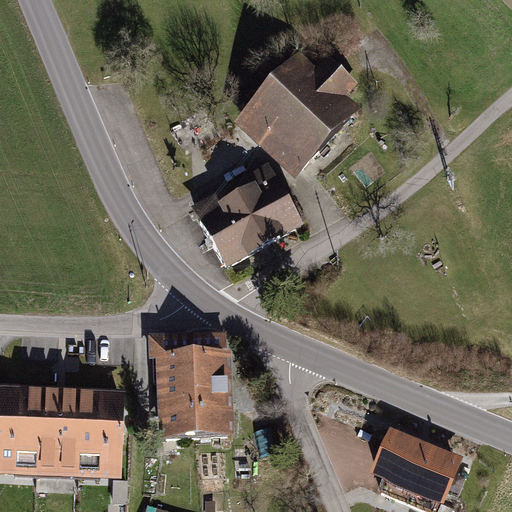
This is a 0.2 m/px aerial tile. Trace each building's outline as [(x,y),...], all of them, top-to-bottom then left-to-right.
[(232,129),(295,184),(359,113),(346,102),(359,88),(329,61),(315,77),(294,59),(232,129)] [(268,167),(191,212),(206,238),(226,272),(303,228),(268,167)] [(158,363),(161,443),(236,440),(232,353),(228,353),(227,335),(149,339),(150,363),(158,363)] [(0,479),(122,483),(125,394),(0,389),(0,479)] [(460,463),(390,435),(371,481),(441,509),(460,463)] [(216,511),(216,503),(206,503),(206,511),(216,511)]
